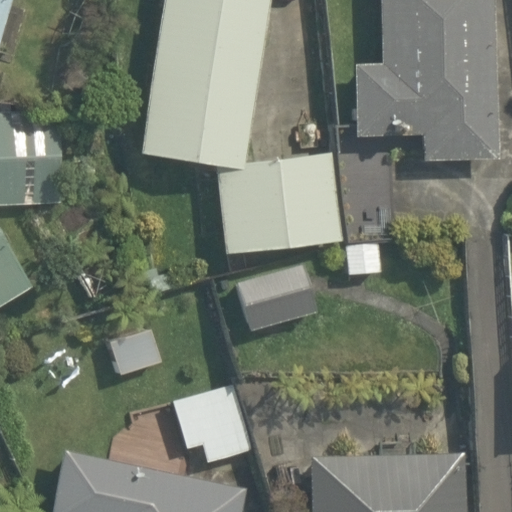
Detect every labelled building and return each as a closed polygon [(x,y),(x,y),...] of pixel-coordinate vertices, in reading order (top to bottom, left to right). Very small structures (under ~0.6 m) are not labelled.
[(0,0),(0,35),(10,0),(0,0)] [(160,0),(136,156),(213,169),(241,173),(242,167),(268,0),(160,0)] [(496,161),(490,0),(376,0),(379,66),(352,67),(353,139),(420,138),(420,163),(496,161)] [(59,112),(0,113),(0,208),(63,205),(59,112)] [(241,173),(213,169),(224,257),(341,243),(331,155),(242,167),(241,173)] [(0,305),(26,289),(0,245),(0,305)] [(377,247),(344,249),(347,277),(380,274),(377,247)] [(303,266),(234,286),(248,335),(318,315),(303,266)] [(146,297),(172,290),(168,275),(142,282),(146,297)] [(150,331),(108,344),(118,378),(161,365),(150,331)] [(233,386),(170,402),(184,451),(200,447),(205,465),(252,452),(233,386)] [(239,511),(243,491),(62,453),(49,511),(239,511)] [(465,511),(463,454),(307,458),(308,511),(465,511)]
